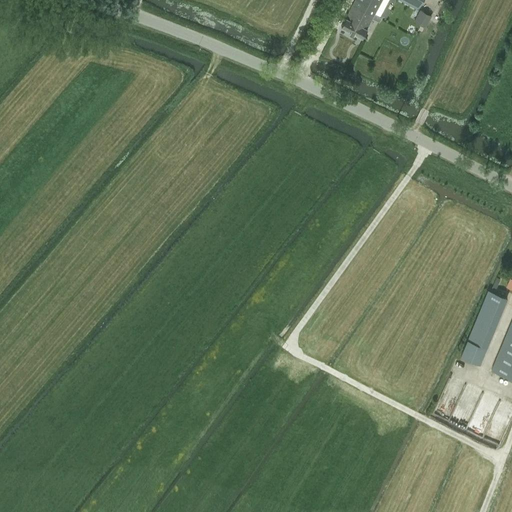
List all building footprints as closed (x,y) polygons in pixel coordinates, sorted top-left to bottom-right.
[(354,0),(353,4),(346,17),(341,26),(350,30),(350,31),(354,33),(354,32),(363,37),(368,28),(367,28),(381,0),(354,0)] [(425,27),(431,16),(420,10),(414,21),(425,27)] [(488,289),(484,297),(504,305),(507,297),(488,289)] [(511,378),(511,319),(491,370),(511,378)] [(467,339),(460,355),(479,363),(486,346),(467,339)]
